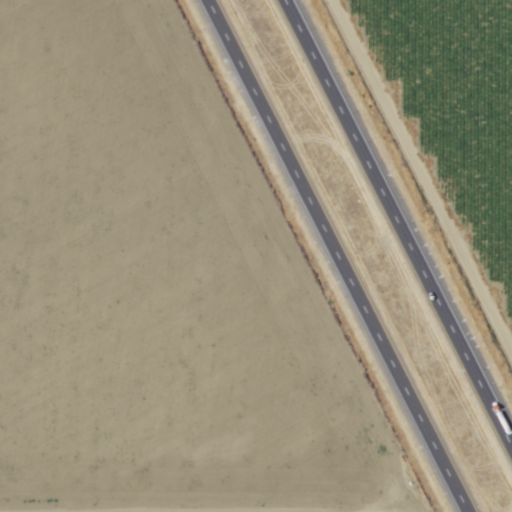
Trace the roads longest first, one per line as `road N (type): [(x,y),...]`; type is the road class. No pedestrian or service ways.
road 1 (motorway): [(205,0),(466,511)]
road 2 (motorway): [(511,444),(288,0)]
